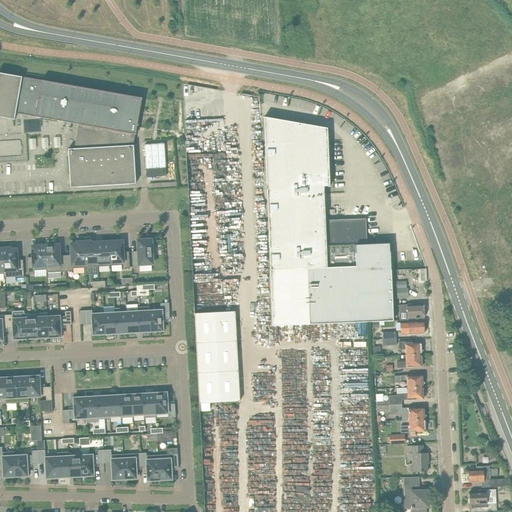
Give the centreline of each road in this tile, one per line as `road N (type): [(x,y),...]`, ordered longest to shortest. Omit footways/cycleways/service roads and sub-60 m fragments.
road 1 (tertiary): [(511,437),(393,136)]
road 2 (tertiary): [(324,83),(30,30)]
road 3 (residential): [(449,511),(436,295)]
road 4 (residential): [(189,497),(0,496)]
road 5 (residential): [(0,357),(182,347)]
road 6 (residential): [(0,226),(171,218)]
road 7 (unclassified): [(182,347),(189,497)]
road 8 (unclassified): [(171,218),(182,347)]
